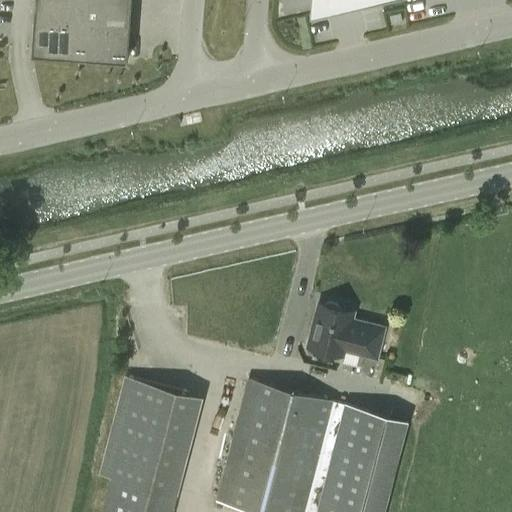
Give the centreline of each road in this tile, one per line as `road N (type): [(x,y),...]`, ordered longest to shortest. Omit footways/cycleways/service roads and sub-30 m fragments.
road 1 (tertiary): [(0,293),(511,175)]
road 2 (unclassified): [(250,83),(511,28)]
road 3 (unclassified): [(0,141),(186,100)]
